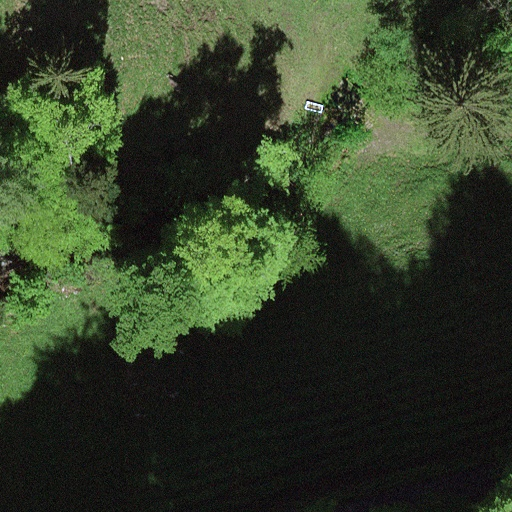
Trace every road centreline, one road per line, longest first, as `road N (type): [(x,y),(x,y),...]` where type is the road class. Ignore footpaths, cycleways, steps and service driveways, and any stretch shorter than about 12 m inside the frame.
road 1 (track): [(511,465),(303,511)]
road 2 (track): [(511,123),(398,138),(323,84)]
